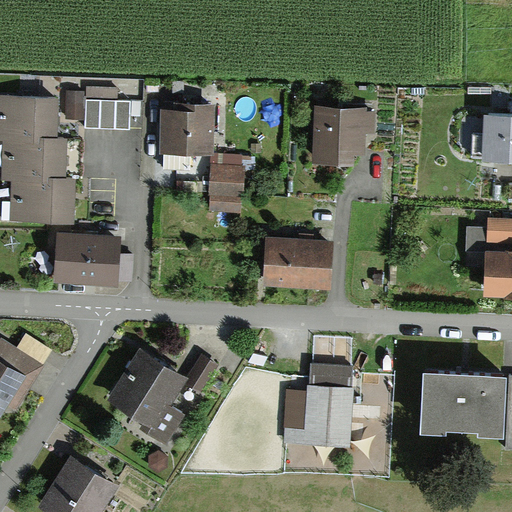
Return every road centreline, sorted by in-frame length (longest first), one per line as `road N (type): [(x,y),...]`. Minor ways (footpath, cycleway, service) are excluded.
road 1 (residential): [(511,328),(105,311)]
road 2 (residential): [(0,480),(105,311)]
